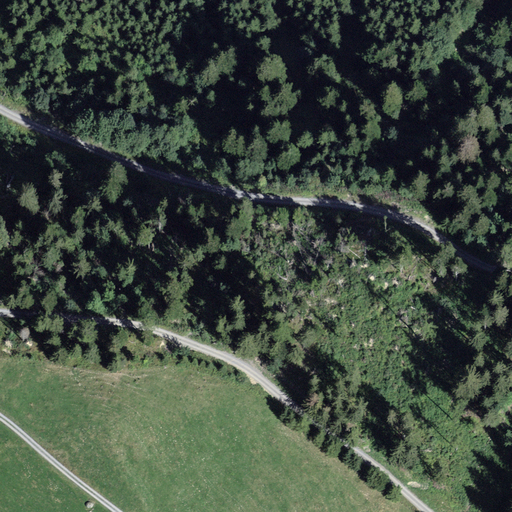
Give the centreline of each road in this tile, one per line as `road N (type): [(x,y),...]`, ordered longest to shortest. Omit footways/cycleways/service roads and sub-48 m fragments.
road 1 (track): [(0,108),(160,177),(226,196),(389,215),(476,266),(511,275)]
road 2 (track): [(0,311),(122,321),(238,362),(426,511)]
road 3 (track): [(118,511),(0,416)]
